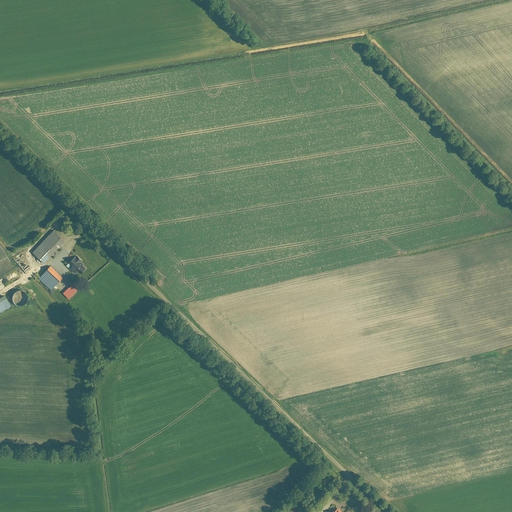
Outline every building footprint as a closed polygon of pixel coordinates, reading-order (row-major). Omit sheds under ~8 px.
[(43,263),(64,242),(53,231),(32,253),(43,263)] [(72,257),(62,268),(79,282),(88,272),(72,257)] [(50,291),(62,278),(50,267),(38,280),(50,291)] [(80,289),(74,283),(56,301),(62,307),(80,289)] [(27,296),(26,294),(24,292),(22,291),(19,291),(15,292),(13,294),(12,297),(12,301),(13,303),(14,305),(16,306),(18,307),(21,307),(23,306),(26,304),(27,302),(28,299),(27,296)] [(0,313),(11,307),(4,296),(0,298),(0,313)]
